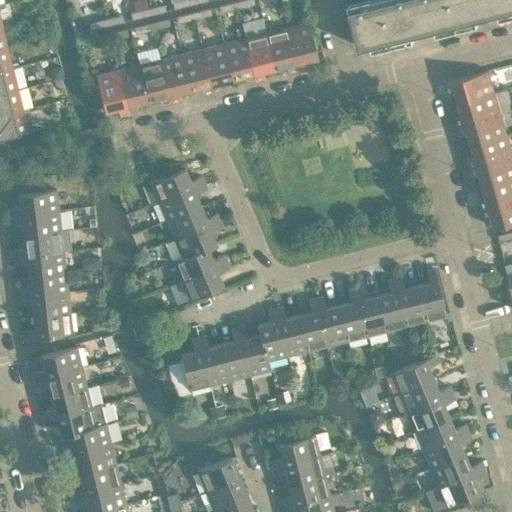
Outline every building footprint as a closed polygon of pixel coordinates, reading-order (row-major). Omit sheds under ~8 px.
[(179,0),(172,2),(174,8),(192,4),(190,0),(179,0)] [(511,0),(387,0),(351,9),(360,47),(511,8),(511,0)] [(235,1),(219,5),(220,12),(237,8),(235,1)] [(164,4),(147,8),(148,15),(166,10),(164,4)] [(130,12),(132,19),(148,15),(147,8),(130,12)] [(210,8),(193,12),(194,19),(211,14),(210,8)] [(193,12),(175,16),(177,23),(194,19),(193,12)] [(122,14),(105,18),(107,25),(124,21),(122,14)] [(88,23),(90,29),(107,25),(105,18),(88,23)] [(168,18),(150,22),(152,29),(169,25),(168,18)] [(318,57),(309,21),(286,27),(297,70),(307,67),(305,61),(318,57)] [(150,22),(134,27),(135,33),(152,29),(150,22)] [(297,70),(286,27),(266,32),(275,68),(286,65),(288,72),(297,70)] [(126,29),(109,33),(110,40),(128,35),(126,29)] [(275,68),(266,32),(245,37),(255,80),(265,78),(263,71),(275,68)] [(109,33),(92,37),(93,44),(110,40),(109,33)] [(255,80),(245,37),(223,43),(232,79),(244,76),(246,82),(255,80)] [(232,79),(223,43),(202,48),(212,91),(222,88),(220,82),(232,79)] [(0,70),(12,67),(7,46),(0,48),(0,70)] [(212,91),(202,48),(180,53),(190,89),(201,86),(203,93),(212,91)] [(190,89),(180,53),(160,58),(170,101),(180,99),(178,92),(190,89)] [(170,101),(160,58),(139,64),(148,100),(159,97),(161,103),(170,101)] [(139,64),(118,69),(128,112),(138,109),(136,103),(148,100),(139,64)] [(54,68),(52,71),(54,79),(62,76),(60,66),(54,68)] [(0,92),(17,88),(12,67),(0,70),(0,92)] [(128,112),(118,69),(96,74),(105,111),(118,107),(119,114),(128,112)] [(489,70),(447,82),(450,92),(456,91),(459,102),(495,92),(489,70)] [(63,77),(54,79),(56,85),(59,87),(65,85),(63,77)] [(17,88),(0,92),(0,114),(23,109),(17,88)] [(495,92),(459,102),(463,114),(456,115),(459,125),(501,112),(495,92)] [(23,109),(0,114),(0,138),(28,131),(23,109)] [(66,111),(64,115),(65,120),(73,118),(71,110),(66,111)] [(501,112),(459,125),(462,134),(468,132),(472,143),(507,133),(501,112)] [(511,148),(507,133),(472,143),(475,155),(468,157),(471,166),(511,154),(511,148)] [(511,154),(471,166),(474,175),(480,173),(484,185),(511,176),(511,154)] [(150,181),(158,200),(204,181),(201,175),(190,179),(185,166),(150,181)] [(511,199),(511,176),(484,185),(487,196),(480,198),(483,208),(511,199)] [(58,209),(56,188),(45,190),(44,179),(18,182),(20,207),(8,208),(9,215),(58,209)] [(200,205),(195,192),(207,188),(204,181),(158,200),(166,219),(200,205)] [(511,199),(483,208),(486,217),(492,215),(496,228),(511,222),(511,199)] [(200,205),(166,219),(174,238),(219,219),(217,212),(206,217),(200,205)] [(58,209),(9,215),(10,222),(22,221),(23,234),(60,230),(58,209)] [(229,215),(219,219),(222,226),(232,222),(229,215)] [(217,244),(211,230),(222,226),(219,219),(174,238),(181,256),(182,257),(207,246),(208,247),(217,244)] [(60,230),(23,234),(25,247),(13,248),(14,256),(63,250),(60,230)] [(511,230),(498,234),(499,241),(511,237),(511,230)] [(181,279),(226,260),(223,254),(212,259),(208,247),(207,246),(182,257),(181,256),(172,259),(181,279)] [(63,250),(14,256),(15,263),(27,261),(28,275),(65,270),(63,250)] [(226,260),(181,279),(189,299),(223,285),(218,272),(229,267),(226,260)] [(446,315),(434,268),(427,269),(429,281),(417,284),(426,320),(446,315)] [(67,291),(65,270),(28,275),(30,288),(18,289),(18,296),(67,291)] [(426,320),(417,284),(404,288),(401,276),(394,278),(406,325),(426,320)] [(406,325),(394,278),(387,279),(390,291),(377,294),(386,330),(406,325)] [(386,330),(377,294),(364,297),(361,286),(354,288),(366,335),(386,330)] [(366,335),(354,288),(347,289),(350,301),(337,304),(346,340),(366,335)] [(70,311),(67,291),(18,296),(19,303),(31,302),(33,315),(70,311)] [(346,340),(337,304),(324,307),(322,296),(315,297),(327,345),(346,340)] [(327,345),(315,297),(308,299),(311,311),(298,314),(307,350),(327,345)] [(282,306),(275,307),(287,355),(307,350),(298,314),(284,317),(282,306)] [(257,324),(259,334),(260,333),(267,360),(268,360),(287,355),(275,307),(268,309),(271,321),(257,324)] [(70,311),(33,315),(34,328),(22,330),(23,338),(35,336),(72,332),(70,311)] [(244,325),(237,326),(249,374),(270,369),(268,360),(267,360),(260,333),(259,334),(247,336),(244,325)] [(249,374),(237,326),(231,328),(233,340),(221,343),(229,379),(249,374)] [(174,330),(158,334),(161,349),(178,346),(174,330)] [(229,379),(221,343),(208,346),(205,335),(198,336),(210,384),(229,379)] [(35,336),(23,338),(24,347),(37,344),(35,336)] [(180,353),(189,389),(210,384),(198,336),(191,338),(194,350),(180,353)] [(81,366),(76,345),(40,354),(43,368),(32,371),(34,378),(81,366)] [(433,377),(428,365),(439,361),(436,353),(390,372),(398,392),(433,377)] [(393,359),(383,362),(386,371),(396,369),(393,359)] [(86,386),(81,366),(34,378),(35,385),(47,382),(50,395),(86,386)] [(127,377),(119,379),(122,387),(129,386),(127,377)] [(433,377),(398,392),(406,410),(452,392),(449,385),(438,390),(433,377)] [(91,406),(86,386),(50,395),(53,408),(42,411),(43,417),(91,406)] [(288,391),(277,393),(280,404),(290,401),(288,391)] [(452,392),(406,410),(414,429),(448,415),(443,403),(454,398),(452,392)] [(275,398),(267,400),(268,407),(277,405),(275,398)] [(101,403),(91,406),(43,417),(45,424),(57,421),(60,436),(70,433),(69,432),(96,425),(96,424),(105,422),(101,403)] [(135,404),(125,406),(127,416),(137,414),(135,404)] [(222,404),(215,405),(218,417),(225,415),(222,404)] [(215,405),(207,407),(209,411),(210,419),(218,417),(215,405)] [(448,415),(414,429),(422,448),(467,429),(465,423),(454,427),(448,415)] [(96,425),(69,432),(70,433),(73,445),(61,448),(63,455),(110,443),(105,422),(96,424),(96,425)] [(467,429),(422,448),(430,467),(464,453),(459,441),(470,436),(467,429)] [(319,454),(314,434),(278,443),(281,456),(270,459),(271,466),(319,454)] [(110,443),(63,455),(64,462),(76,459),(79,472),(115,463),(110,443)] [(464,453),(430,467),(437,486),(483,467),(480,460),(469,465),(464,453)] [(319,454),(271,466),(273,473),(285,470),(288,483),(324,474),(319,454)] [(197,470),(205,490),(240,476),(231,456),(197,470)] [(115,463),(79,472),(82,485),(71,488),(73,495),(120,483),(115,463)] [(483,467),(437,486),(446,505),(468,496),(472,506),(484,501),(475,478),(486,474),(483,467)] [(324,474),(288,483),(291,496),(280,499),(281,506),(329,494),(324,474)] [(240,476),(205,490),(213,509),(247,495),(240,476)] [(120,483),(73,495),(74,502),(86,499),(89,511),(125,503),(120,483)] [(177,492),(166,495),(168,504),(179,501),(177,492)] [(329,494),(281,506),(282,511),(285,511),(295,510),(295,511),(333,511),(329,494)] [(254,511),(247,495),(213,509),(214,511),(254,511)] [(179,501),(168,504),(171,511),(181,509),(179,501)] [(127,511),(125,503),(89,511),(127,511)]
